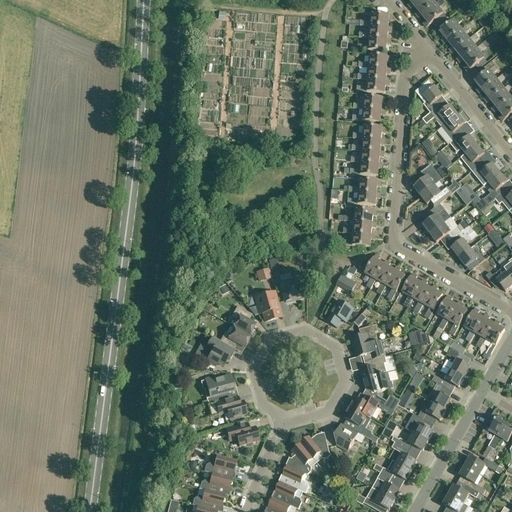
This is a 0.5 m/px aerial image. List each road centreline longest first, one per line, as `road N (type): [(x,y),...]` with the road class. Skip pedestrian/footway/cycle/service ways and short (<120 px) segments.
road 1 (secondary): [(87,511),(137,126),(145,1)]
road 2 (residential): [(511,312),(393,243),(407,85),(435,56)]
road 3 (residential): [(285,423),(330,413),(345,379),(335,345),(303,329),(270,340)]
road 4 (residential): [(414,511),(481,392)]
road 5 (residential): [(511,153),(435,56)]
